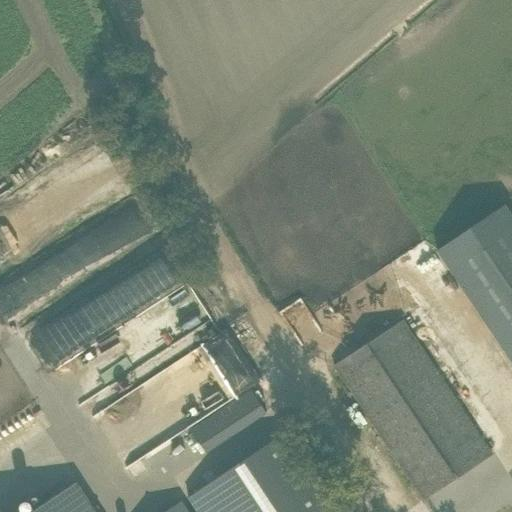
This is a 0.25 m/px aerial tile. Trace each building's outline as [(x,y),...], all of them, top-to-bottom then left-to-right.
[(15,241),(119,186),(106,162),(3,217),(15,241)] [(85,232),(98,256),(148,229),(135,206),(85,232)] [(511,216),(505,206),(437,252),(511,363),(511,216)] [(44,358),(183,281),(167,252),(28,328),(44,358)] [(75,400),(211,321),(194,291),(57,370),(75,400)] [(492,453),(404,320),(335,365),(423,499),(492,453)] [(114,470),(188,428),(202,452),(267,415),(251,386),(252,385),(227,342),(87,420),(114,470)] [(341,511),(290,433),(187,495),(198,511),(190,511),(183,500),(164,511),(341,511)] [(95,511),(76,482),(30,511),(95,511)]
